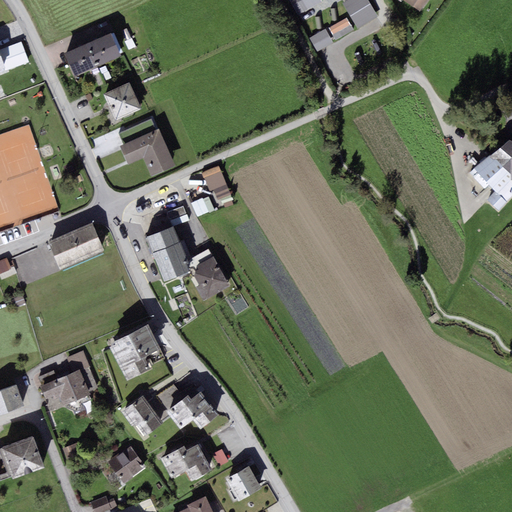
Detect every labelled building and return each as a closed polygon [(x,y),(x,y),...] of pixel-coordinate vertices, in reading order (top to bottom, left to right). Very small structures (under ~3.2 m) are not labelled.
[(289,0),(299,16),(322,2),(320,0),(289,0)] [(348,0),(343,3),(359,29),(379,17),(368,0),(348,0)] [(428,0),(403,0),(420,12),(428,0)] [(329,28),(336,40),(354,30),(347,18),(329,28)] [(310,38),(318,52),(333,43),(325,29),(310,38)] [(88,44),(99,67),(121,57),(111,34),(88,44)] [(7,71),(30,63),(22,42),(0,49),(0,53),(6,69),(7,71)] [(99,67),(88,44),(65,54),(74,77),(99,67)] [(130,83),(104,95),(116,121),(142,109),(130,83)] [(144,160),(152,178),(176,167),(159,128),(119,146),(129,167),(144,160)] [(511,159),(511,141),(511,140),(501,149),(511,159)] [(488,200),(500,211),(511,199),(511,159),(501,149),(475,170),(496,192),(488,200)] [(183,207),(169,212),(174,226),(188,222),(183,207)] [(94,223),(49,242),(61,270),(105,250),(94,223)] [(153,254),(165,283),(191,272),(188,265),(190,264),(181,243),(180,243),(174,227),(148,238),(154,254),(153,254)] [(192,280),(204,302),(230,286),(214,258),(198,267),(199,270),(196,272),(195,276),(195,278),(192,280)] [(7,259),(0,261),(0,274),(12,270),(7,259)] [(111,348),(128,381),(151,370),(145,358),(161,350),(149,325),(115,343),(116,345),(111,348)] [(91,391),(99,388),(90,366),(83,351),(67,358),(73,373),(40,387),(47,403),(56,399),(61,397),(64,406),(89,396),(92,395),(91,391)] [(16,386),(0,391),(0,415),(24,408),(16,386)] [(201,430),(219,415),(201,393),(192,400),(189,396),(167,412),(181,430),(193,421),(201,430)] [(137,426),(146,438),(164,424),(143,397),(122,412),(132,427),(137,426)] [(33,437),(2,448),(13,480),(45,469),(33,437)] [(186,472),(192,482),(213,471),(198,445),(187,451),(185,447),(179,450),(190,470),(186,472)] [(108,462),(125,484),(133,478),(133,477),(146,467),(130,447),(125,451),(124,450),(108,462)] [(223,449),(213,454),(219,467),(229,462),(223,449)] [(162,459),(173,479),(186,472),(190,470),(179,450),(162,459)] [(250,467),(227,480),(239,502),(262,489),(250,467)] [(95,511),(106,511),(117,508),(111,493),(91,501),(95,511)] [(175,511),(215,511),(207,493),(188,502),(189,505),(175,511)]
